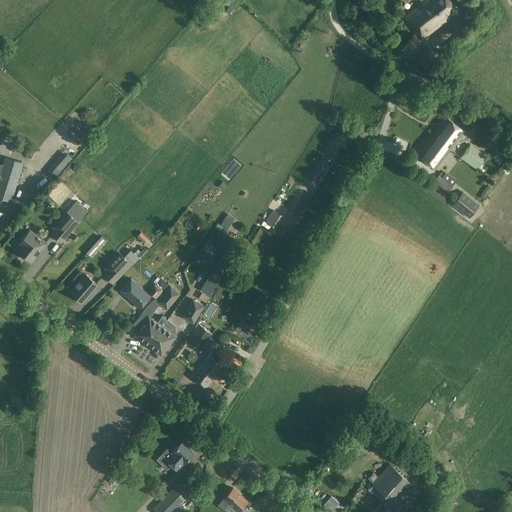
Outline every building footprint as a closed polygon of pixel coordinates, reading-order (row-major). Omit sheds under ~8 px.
[(456,11),(446,0),(426,0),(413,12),(405,18),(411,25),(413,24),(416,29),(415,30),(422,38),(429,32),(456,11)] [(437,52),(427,46),(417,63),(427,69),(437,52)] [(11,111),(7,114),(13,122),(17,119),(11,111)] [(449,149),(457,139),(462,142),(468,133),(447,118),(433,137),(449,149)] [(449,149),(433,137),(419,156),(435,168),(449,149)] [(487,156),(470,144),(461,157),(477,170),(487,156)] [(55,161),(60,168),(74,159),(69,152),(55,161)] [(24,164),(4,157),(0,170),(0,198),(12,202),(24,164)] [(452,186),(439,176),(434,182),(447,192),(452,186)] [(463,192),(454,203),(464,210),(462,212),(469,217),(479,205),(463,192)] [(56,230),(52,234),(61,242),(78,223),(78,222),(87,211),(75,201),(66,212),(53,227),(56,230)] [(24,245),(19,252),(21,254),(20,255),(26,259),(27,258),(31,262),(46,243),(34,233),(30,229),(26,234),(20,242),(24,245)] [(101,236),(86,252),(90,256),(105,240),(101,236)] [(229,242),(200,290),(211,297),(240,249),(229,242)] [(108,271),(104,275),(112,283),(131,264),(132,265),(139,258),(130,249),(123,257),(119,253),(105,268),(108,271)] [(75,284),(69,291),(73,295),(72,296),(78,301),(79,300),(81,302),(97,284),(85,273),(81,277),(78,274),(72,281),(75,284)] [(146,293),(131,278),(119,291),(139,309),(150,296),(154,300),(162,290),(154,284),(146,293)] [(179,294),(170,286),(157,301),(166,309),(179,294)] [(193,300),(183,317),(193,323),(203,306),(193,300)] [(183,316),(188,308),(180,303),(175,311),(183,316)] [(138,330),(134,335),(139,338),(148,345),(162,326),(167,320),(162,316),(157,322),(148,316),(138,330)] [(162,326),(148,345),(157,352),(161,355),(165,351),(176,336),(173,334),(175,330),(175,326),(167,319),(167,320),(162,326)] [(211,335),(197,325),(186,341),(199,351),(211,335)] [(223,365),(209,353),(191,377),(206,388),(223,365)] [(364,452),(371,443),(352,428),(345,437),(364,452)] [(161,463),(165,460),(176,470),(193,453),(182,442),(173,451),(168,448),(157,460),(161,463)] [(405,444),(396,455),(412,470),(421,459),(405,444)] [(382,511),(385,508),(391,501),(392,502),(410,482),(389,463),(371,484),(386,497),(381,504),(380,504),(374,510),(372,511),(382,511)] [(115,470),(108,481),(116,486),(123,475),(115,470)] [(433,471),(423,482),(440,496),(443,492),(444,493),(450,486),(433,471)] [(191,492),(180,481),(154,509),(157,511),(184,511),(186,511),(180,505),(191,492)] [(247,501),(232,488),(219,503),(224,508),(228,503),(238,511),(247,501)] [(325,503),(336,511),(337,511),(343,505),(331,495),(325,503)] [(426,496),(418,506),(425,511),(432,511),(438,506),(426,496)]
